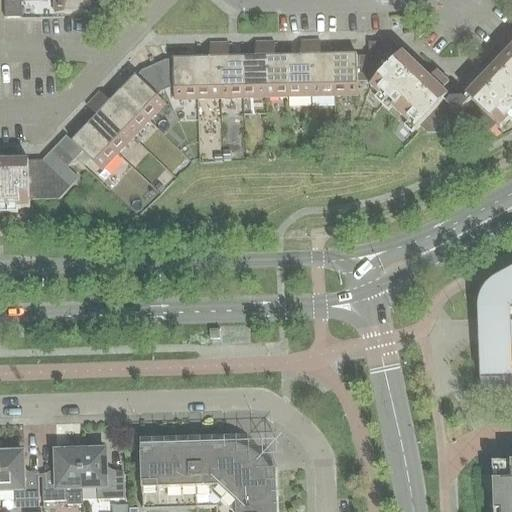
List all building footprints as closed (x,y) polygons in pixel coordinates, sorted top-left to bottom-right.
[(20,0),(4,0),(5,20),(21,20),(20,0)] [(95,0),(39,0),(40,1),(54,1),(55,15),(96,14),(95,0)] [(320,42),(310,43),(311,98),(334,98),(333,57),(320,57),(320,42)] [(301,57),(288,58),(288,99),(311,98),(310,43),(301,43),(301,57)] [(390,43),(368,44),(369,57),(369,68),(380,78),(374,85),(373,85),(370,88),(416,132),(420,128),(427,134),(441,134),(450,125),(466,125),(474,133),(489,133),(495,126),(500,130),(511,116),(511,49),(484,79),(478,85),(472,91),(463,100),(451,101),(441,92),(435,86),(429,80),(403,55),(390,43)] [(255,59),(242,59),(243,100),(266,99),(264,44),(255,44),(255,59)] [(274,44),(264,44),(266,99),(288,99),(288,58),(274,58),(274,44)] [(220,100),(219,45),(209,45),(210,60),(196,60),(197,101),(220,100)] [(243,100),(242,59),(229,59),(228,45),(219,45),(220,100),(243,100)] [(369,57),(368,57),(357,58),(356,56),(333,57),(334,98),(358,97),(357,83),(371,83),(373,85),(374,85),(380,78),(369,68),(369,57)] [(165,61),(164,62),(153,67),(164,92),(168,90),(174,90),(174,101),(197,101),(196,60),(173,60),(173,61),(165,61)] [(153,67),(143,71),(142,72),(136,78),(135,77),(119,94),(149,122),(165,106),(156,98),(160,94),(164,92),(153,67)] [(476,71),(470,78),(478,85),(484,79),(476,71)] [(436,72),(429,80),(435,86),(442,78),(436,72)] [(442,78),(435,86),(441,92),(449,84),(442,78)] [(470,78),(464,84),(472,91),(478,85),(470,78)] [(100,94),(93,100),(133,139),(149,122),(119,94),(110,104),(100,94)] [(97,117),(88,127),(118,155),(133,139),(93,100),(87,107),(97,117)] [(118,155),(88,127),(72,143),(72,144),(82,154),(101,172),(118,155)] [(66,138),(65,138),(58,146),(75,162),(82,154),(72,144),(72,143),(66,138)] [(67,170),(68,169),(75,162),(58,146),(50,154),(67,170)] [(59,178),(67,170),(50,154),(42,162),(59,178)] [(0,210),(30,209),(29,201),(32,201),(59,201),(79,180),(68,169),(67,170),(59,178),(42,162),(27,163),(0,163),(0,210)] [(159,186),(156,190),(161,195),(165,191),(159,186)] [(511,274),(494,284),(490,287),(487,291),(485,294),(482,299),(481,303),(480,308),(480,312),(482,378),(481,378),(481,390),(480,390),(480,391),(492,391),(492,393),(496,393),(496,391),(511,390),(511,274)] [(219,332),(209,332),(209,343),(219,343),(219,332)] [(125,501),(124,476),(106,477),(105,446),(80,447),(82,491),(97,490),(97,502),(125,501)] [(80,447),(55,447),(56,478),(42,479),(43,504),(67,503),(67,491),(82,491),(80,447)] [(23,448),(0,449),(0,492),(15,492),(15,504),(39,504),(38,479),(24,479),(23,448)] [(216,511),(277,511),(277,472),(270,473),(268,470),(266,467),(263,464),(262,462),(261,462),(260,460),(257,458),(255,457),(251,455),(251,454),(246,452),(241,450),(239,450),(237,449),(234,449),(233,449),(230,448),(226,448),(224,448),(141,451),(142,511),(145,511),(216,510),(216,511)] [(511,511),(511,464),(492,465),(493,511),(511,511)]
